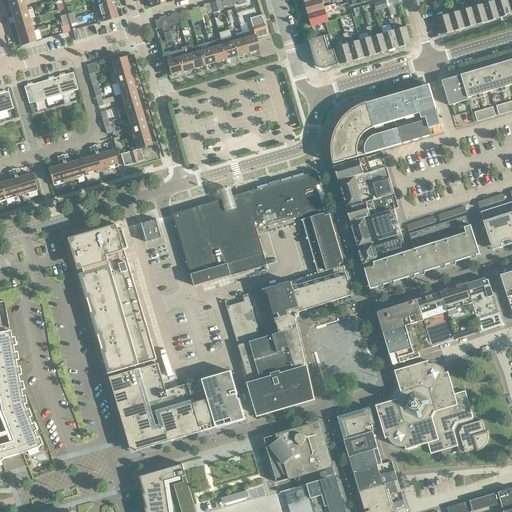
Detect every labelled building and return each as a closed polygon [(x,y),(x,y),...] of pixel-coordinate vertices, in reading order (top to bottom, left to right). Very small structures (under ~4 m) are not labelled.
[(11,13),(26,9),(23,0),(15,0),(8,2),(11,13)] [(55,0),(56,5),(58,11),(63,9),(60,0),(55,0)] [(96,0),(100,11),(114,6),(112,0),(96,0)] [(164,0),(147,0),(150,8),(165,4),(164,0)] [(211,11),(216,9),(217,12),(223,10),(222,7),(221,2),(220,0),(214,2),(215,4),(210,5),(211,11)] [(222,7),(227,6),(228,9),(234,7),(233,4),(231,0),(225,0),(225,1),(221,2),(222,7)] [(324,8),(322,0),(316,0),(305,4),(308,15),(325,10),(326,12),(331,11),(330,6),(324,8)] [(387,7),(385,0),(375,3),(377,10),(387,7)] [(482,0),(483,5),(488,22),(500,18),(495,1),(494,0),(482,0)] [(494,0),(495,1),(500,18),(511,15),(507,0),(494,0)] [(477,25),(472,8),(470,2),(459,6),(460,12),(465,28),(477,25)] [(200,14),(201,14),(205,12),(206,15),(212,13),(211,11),(210,5),(209,4),(203,5),(204,7),(199,9),(200,14)] [(477,25),(488,22),(483,5),(472,8),(477,25)] [(100,11),(103,22),(118,18),(114,6),(100,11)] [(195,18),(202,16),(201,14),(200,14),(199,9),(198,7),(192,8),(193,10),(188,12),(189,17),(194,16),(195,18)] [(26,9),(11,13),(14,24),(29,20),(26,9)] [(460,12),(454,14),(452,9),(448,11),(454,32),(465,28),(460,12)] [(182,14),(177,15),(178,20),(183,19),(184,22),(190,20),(189,17),(188,12),(187,10),(181,12),(182,14)] [(328,22),(326,12),(325,10),(308,15),(312,27),(328,22)] [(454,32),(448,11),(436,14),(442,35),(454,32)] [(171,17),(166,18),(167,23),(168,23),(172,22),(173,25),(179,23),(178,20),(177,15),(176,13),(170,15),(171,17)] [(169,27),(168,23),(167,23),(166,18),(165,16),(159,18),(160,20),(155,21),(156,27),(161,25),(162,29),(169,27)] [(250,19),(254,36),(255,39),(263,37),(262,34),(266,33),(261,16),(250,19)] [(29,20),(14,24),(17,35),(32,31),(29,20)] [(91,36),(96,35),(93,25),(88,26),(91,36)] [(383,34),(388,51),(399,48),(394,31),(397,30),(395,25),(391,26),(392,32),(383,34)] [(83,28),(86,38),(91,36),(88,26),(83,28)] [(78,29),(81,40),(86,38),(83,28),(78,29)] [(406,28),(397,30),(394,31),(399,48),(411,44),(406,28)] [(73,31),(76,41),(81,40),(78,29),(73,31)] [(17,35),(21,46),(36,42),(32,31),(17,35)] [(249,37),(247,31),(241,33),(247,54),(259,50),(255,39),(254,36),(249,37)] [(172,41),(170,32),(163,34),(166,43),(172,41)] [(372,32),(367,33),(369,39),(360,41),(365,58),(376,54),(371,38),(374,37),(372,32)] [(232,42),(237,57),(247,54),(241,33),(235,35),(237,41),(232,42)] [(383,34),(374,37),(371,38),(376,54),(388,51),(383,34)] [(311,49),(315,64),(317,66),(319,68),(322,69),(325,69),(338,65),(338,66),(339,66),(329,35),(308,41),(308,42),(309,41),(311,49)] [(219,39),(221,45),(226,60),(237,57),(232,42),(230,36),(219,39)] [(341,65),(353,61),(348,45),(351,44),(349,39),(344,40),(335,43),(337,48),(341,65)] [(360,41),(351,44),(348,45),(353,61),(365,58),(360,41)] [(210,49),(215,63),(226,60),(221,45),(210,49)] [(188,55),(193,70),(204,67),(199,52),(198,46),(191,48),(193,54),(188,55)] [(176,52),(182,73),(193,70),(188,55),(186,56),(184,49),(176,52)] [(199,52),(204,67),(215,63),(210,49),(199,52)] [(171,53),(173,60),(166,61),(171,76),(182,73),(176,52),(171,53)] [(114,73),(129,69),(126,57),(111,62),(114,73)] [(490,92),(511,85),(505,62),(483,69),(490,92)] [(117,84),(132,80),(129,69),(114,73),(117,84)] [(468,99),(479,95),(490,92),(483,69),(476,71),(461,76),(468,99)] [(73,73),(56,78),(61,95),(78,90),(73,73)] [(458,76),(450,79),(442,81),(449,106),(468,100),(468,99),(461,76),(460,76),(460,75),(458,76)] [(45,100),(61,95),(56,78),(40,82),(45,100)] [(121,95),(135,90),(132,80),(117,84),(121,95)] [(29,104),(45,100),(40,82),(24,87),(29,104)] [(332,148),(332,153),(332,158),(334,163),(333,163),(334,164),(344,161),(402,144),(431,136),(429,129),(426,119),(397,128),(395,122),(426,113),(437,110),(436,107),(429,85),(376,100),(367,103),(366,103),(361,105),(356,108),(352,110),(348,114),(344,117),(340,122),(337,127),(335,132),(333,137),(332,143),(332,148)] [(135,90),(121,95),(124,106),(139,101),(135,90)] [(0,112),(13,109),(8,92),(0,94),(0,112)] [(139,101),(124,106),(127,117),(142,112),(139,101)] [(142,112),(127,117),(130,128),(145,123),(142,112)] [(438,114),(426,118),(429,129),(441,125),(438,114)] [(145,123),(130,128),(133,139),(148,134),(145,123)] [(443,132),(441,125),(429,129),(431,136),(443,132)] [(148,134),(133,139),(137,150),(140,149),(152,146),(148,134)] [(124,166),(141,161),(140,157),(142,156),(140,149),(137,150),(120,155),(124,166)] [(96,155),(102,172),(118,167),(113,150),(96,155)] [(85,177),(102,172),(96,155),(80,160),(85,177)] [(367,157),(335,167),(337,175),(339,181),(343,180),(371,172),(367,157)] [(80,160),(64,165),(69,182),(85,177),(80,160)] [(53,186),(69,182),(64,165),(48,169),(53,186)] [(371,172),(343,180),(339,181),(347,208),(395,194),(387,167),(371,172)] [(21,196),(37,191),(32,174),(16,179),(21,196)] [(0,184),(5,201),(21,196),(16,179),(0,183),(0,184)] [(315,182),(310,179),(307,180),(306,180),(305,180),(306,180),(247,198),(257,230),(269,226),(324,210),(323,209),(320,198),(320,197),(316,186),(317,186),(316,185),(315,182)] [(347,208),(351,222),(386,212),(394,209),(399,208),(395,194),(347,208)] [(174,214),(173,214),(174,215),(177,226),(177,227),(180,238),(191,275),(195,287),(202,285),(218,280),(227,277),(267,265),(264,254),(260,241),(259,236),(258,234),(257,233),(257,230),(247,198),(235,201),(234,201),(223,205),(222,201),(223,201),(222,200),(221,200),(210,204),(209,204),(198,207),(197,207),(186,211),(185,211),(174,214)] [(511,202),(481,212),(493,251),(511,244),(511,202)] [(386,212),(351,222),(358,248),(401,235),(394,209),(386,212)] [(327,215),(326,213),(302,220),(318,274),(342,267),(342,264),(344,263),(339,246),(337,245),(338,242),(337,239),(335,238),(336,236),(330,215),(327,215)] [(422,273),(431,270),(480,255),(468,216),(409,234),(414,250),(420,269),(422,273)] [(157,219),(141,224),(147,243),(162,239),(157,219)] [(128,249),(126,242),(122,229),(119,231),(117,225),(74,237),(69,239),(78,270),(83,269),(85,274),(80,276),(87,300),(88,299),(91,312),(91,313),(98,336),(102,349),(109,374),(157,360),(124,250),(128,249)] [(401,235),(358,248),(364,267),(369,266),(368,265),(368,264),(406,252),(401,235)] [(412,271),(414,276),(422,273),(420,269),(414,250),(406,252),(412,271)] [(371,290),(395,282),(414,276),(412,271),(406,252),(368,264),(368,265),(369,266),(364,267),(371,290)] [(346,271),(345,271),(344,266),(342,267),(318,274),(291,282),(300,312),(352,295),(351,291),(352,291),(352,287),(350,281),(349,276),(346,271)] [(511,311),(511,269),(508,271),(507,271),(506,270),(503,275),(501,276),(511,311)] [(467,284),(478,319),(482,332),(503,325),(488,280),(486,281),(485,278),(467,284)] [(277,323),(280,333),(298,328),(296,320),(300,312),(291,282),(267,289),(275,316),(278,314),(280,317),(275,319),(276,324),(277,323)] [(467,284),(459,287),(459,286),(449,289),(449,290),(440,293),(455,340),(482,332),(478,319),(467,284)] [(257,316),(263,314),(256,290),(250,292),(257,316)] [(417,300),(424,321),(426,329),(432,348),(455,340),(440,293),(417,300)] [(244,302),(227,307),(238,345),(261,339),(255,320),(252,321),(250,314),(253,313),(249,298),(244,300),(244,302)] [(379,317),(383,333),(424,321),(417,300),(381,311),(382,312),(379,317)] [(426,329),(424,321),(383,333),(390,354),(389,355),(390,355),(393,365),(420,357),(418,352),(432,348),(426,329)] [(280,333),(261,339),(238,345),(248,381),(301,365),(305,364),(302,349),(304,347),(301,346),(298,328),(280,333)] [(0,410),(8,430),(9,434),(0,437),(0,461),(2,461),(2,460),(17,455),(39,447),(39,446),(39,445),(37,446),(35,439),(36,439),(36,438),(33,432),(33,431),(32,432),(29,425),(31,425),(30,424),(28,418),(28,417),(27,418),(24,411),(25,411),(25,410),(23,405),(23,404),(21,404),(20,397),(21,397),(21,396),(20,391),(20,390),(19,390),(18,383),(19,383),(19,382),(18,376),(17,375),(16,375),(15,368),(16,368),(16,367),(15,361),(13,353),(12,346),(11,338),(9,331),(0,332),(0,410)] [(485,433),(482,421),(474,423),(473,419),(465,391),(455,394),(448,372),(445,374),(444,372),(443,370),(442,369),(441,367),(439,366),(437,365),(435,364),(433,364),(431,364),(430,364),(428,364),(428,362),(428,361),(395,371),(401,393),(397,399),(376,406),(386,439),(386,438),(388,438),(389,440),(389,441),(390,442),(391,443),(392,444),(393,445),(394,446),(395,447),(397,447),(398,448),(399,448),(401,448),(402,448),(403,448),(406,447),(406,449),(405,449),(406,450),(408,450),(408,451),(417,448),(417,447),(428,444),(431,454),(458,446),(460,453),(465,452),(477,449),(477,450),(477,451),(478,451),(480,450),(481,450),(482,449),(483,448),(485,447),(485,446),(486,445),(487,443),(488,442),(488,440),(488,439),(489,437),(489,436),(488,434),(488,433),(488,432),(487,432),(485,433)] [(110,378),(132,453),(201,432),(200,428),(187,384),(166,391),(158,364),(110,378)] [(258,415),(281,409),(313,399),(305,364),(301,365),(248,381),(258,415)] [(231,371),(202,380),(215,423),(216,427),(215,428),(232,423),(245,420),(244,416),(243,415),(238,400),(237,395),(238,395),(235,386),(231,371)] [(200,428),(201,432),(216,427),(215,423),(202,380),(187,384),(200,428)] [(362,417),(358,415),(345,419),(342,423),(347,439),(373,432),(377,431),(370,409),(367,409),(365,410),(362,417)] [(277,483),(299,476),(323,469),(318,454),(320,453),(327,476),(335,474),(322,429),(314,431),(318,445),(316,446),(310,425),(264,439),(277,483)] [(373,432),(347,439),(344,440),(349,458),(378,449),(373,432)] [(349,458),(354,473),(382,464),(378,449),(349,458)] [(146,479),(141,480),(143,488),(144,488),(146,493),(142,494),(145,503),(146,502),(148,508),(144,509),(145,511),(169,511),(165,482),(167,481),(182,477),(183,482),(173,485),(181,511),(178,511),(177,511),(191,511),(190,509),(195,507),(183,464),(145,475),(146,479)] [(401,492),(395,471),(385,474),(382,464),(354,473),(357,479),(359,485),(359,492),(385,485),(394,482),(396,489),(398,493),(401,492)] [(326,479),(325,479),(285,491),(290,505),(334,492),(333,487),(330,488),(327,479),(326,479)] [(385,485),(359,492),(360,493),(365,511),(390,504),(387,492),(389,491),(396,489),(394,482),(385,485)] [(503,511),(511,511),(511,488),(498,493),(503,511)] [(340,511),(334,492),(290,505),(291,511),(340,511)] [(503,511),(498,493),(470,501),(472,511),(503,511)] [(472,511),(470,501),(447,508),(448,511),(472,511)]
